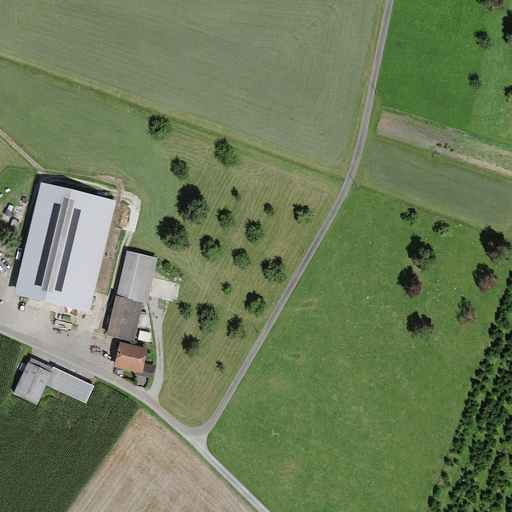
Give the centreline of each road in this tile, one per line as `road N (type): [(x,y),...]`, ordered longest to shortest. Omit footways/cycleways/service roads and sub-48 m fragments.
road 1 (unclassified): [(390,0),(346,187),(205,429),(185,431),(116,381),(0,328)]
road 2 (track): [(120,194),(135,212),(89,367)]
